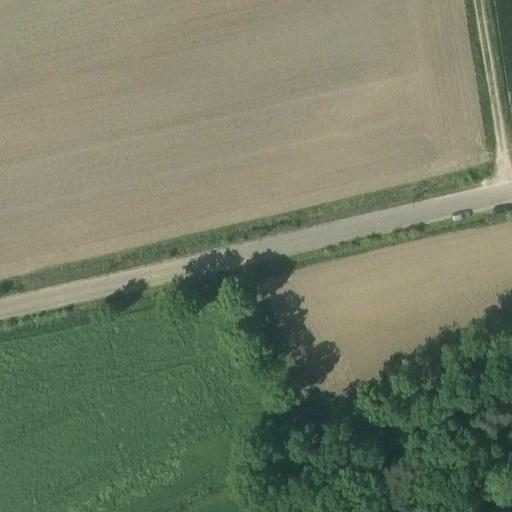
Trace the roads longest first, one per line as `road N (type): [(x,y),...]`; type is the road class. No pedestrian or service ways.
road 1 (unclassified): [(0,310),(511,191)]
road 2 (track): [(475,0),(507,192)]
